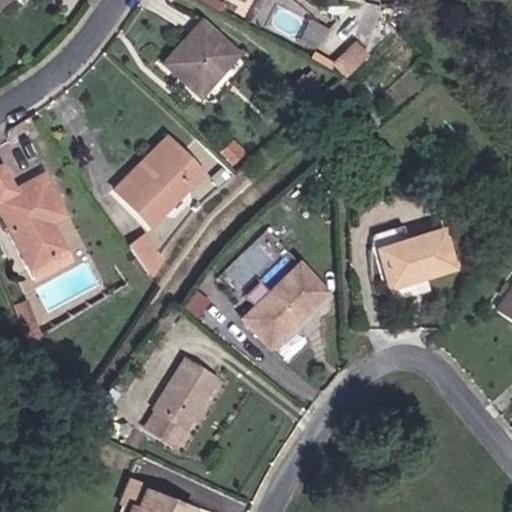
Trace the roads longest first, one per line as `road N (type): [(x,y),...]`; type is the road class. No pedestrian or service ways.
road 1 (residential): [(511,453),(457,381),(411,360),(389,365),(362,383),(304,458),(276,511)]
road 2 (residential): [(0,119),(47,85),(122,0)]
